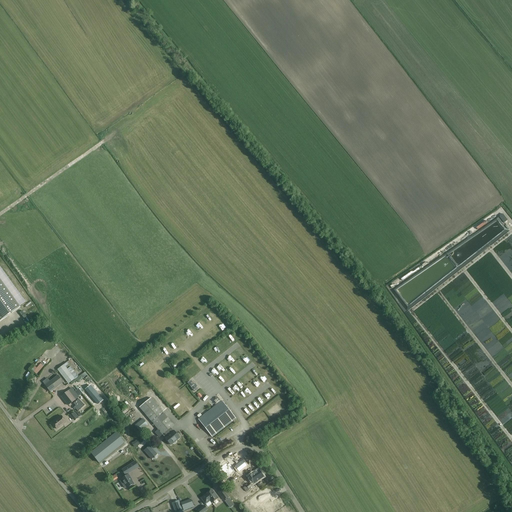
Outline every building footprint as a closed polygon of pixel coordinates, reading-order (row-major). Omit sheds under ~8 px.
[(507,220),(503,214),(499,217),(504,223),(507,220)] [(0,320),(20,306),(0,278),(0,320)] [(35,369),(47,357),(44,355),(33,367),(35,369)] [(57,369),(68,384),(75,378),(64,364),(57,369)] [(150,372),(126,389),(132,397),(155,380),(150,372)] [(97,381),(118,408),(127,401),(106,373),(97,381)] [(63,382),(58,375),(45,385),(51,392),(63,382)] [(162,379),(152,387),(175,419),(186,411),(162,379)] [(198,389),(191,380),(188,383),(194,391),(198,389)] [(103,400),(91,385),(85,390),(98,405),(103,400)] [(71,388),(67,391),(61,396),(68,405),(75,400),(78,397),(74,392),(71,388)] [(139,407),(157,429),(154,431),(155,432),(159,438),(160,438),(164,435),(163,434),(170,427),(174,425),(169,420),(151,397),(139,407)] [(74,407),(78,411),(84,405),(78,399),(73,403),(75,406),(74,407)] [(212,437),(236,419),(222,401),(198,419),(212,437)] [(79,417),(74,412),(70,415),(74,421),(79,417)] [(66,422),(61,416),(52,423),(57,429),(66,422)] [(140,431),(148,425),(143,418),(135,425),(140,431)] [(163,434),(164,435),(166,437),(165,438),(171,445),(173,443),(174,443),(175,443),(176,442),(176,440),(180,438),(174,431),(173,431),(170,427),(163,434)] [(124,443),(116,433),(91,453),(99,463),(124,443)] [(148,461),(157,454),(152,449),(144,456),(148,461)] [(239,472),(247,465),(243,460),(235,467),(239,472)] [(136,462),(129,466),(132,471),(139,466),(136,462)] [(226,463),(220,468),(227,476),(233,472),(232,471),(234,469),(229,462),(227,464),(226,463)] [(129,466),(122,470),(125,475),(132,471),(129,466)] [(253,483),(264,476),(259,470),(249,477),(253,483)] [(130,479),(131,478),(128,474),(122,479),(122,480),(120,481),(125,488),(127,487),(128,488),(134,484),(130,479)] [(205,494),(206,494),(201,498),(206,504),(210,500),(212,503),(218,498),(212,489),(205,494)] [(223,489),(219,492),(224,499),(228,496),(223,489)] [(265,490),(254,498),(258,505),(270,497),(265,490)] [(267,505),(272,511),(273,511),(274,511),(275,511),(279,509),(278,508),(284,504),(283,503),(284,502),(282,500),(281,500),(279,497),(271,502),(269,500),(267,502),(268,504),(267,505)] [(181,503),(184,510),(194,506),(191,499),(181,503)] [(179,500),(172,502),(175,511),(181,511),(183,511),(179,500)]
